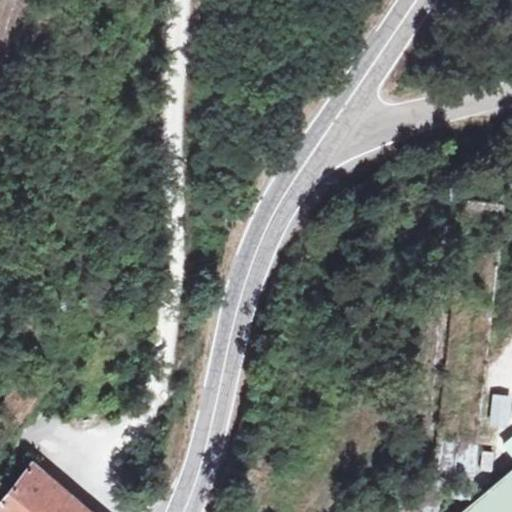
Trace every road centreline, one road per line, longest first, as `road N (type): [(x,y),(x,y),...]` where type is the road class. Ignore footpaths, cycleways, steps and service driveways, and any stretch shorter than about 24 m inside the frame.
road 1 (track): [(124,511),(103,490),(164,367),(184,82)]
road 2 (secondary): [(321,140),(245,299),(180,511)]
road 3 (unclassified): [(321,140),(511,95)]
road 4 (secondary): [(414,0),(321,140)]
